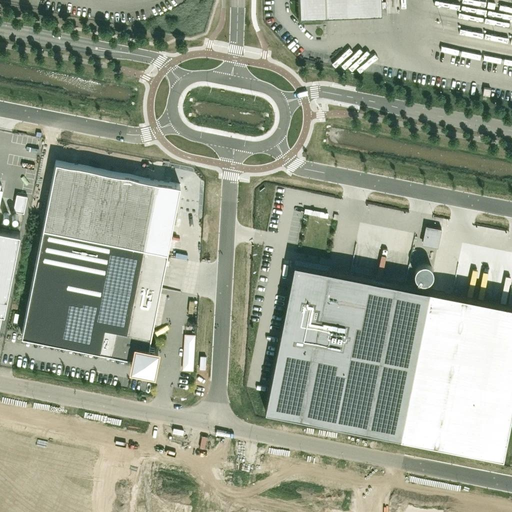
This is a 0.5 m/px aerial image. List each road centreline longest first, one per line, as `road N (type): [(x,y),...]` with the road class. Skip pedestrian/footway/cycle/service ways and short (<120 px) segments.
road 1 (unclassified): [(217,426),(234,144)]
road 2 (unclassified): [(273,142),(299,167),(511,209)]
road 3 (unclassified): [(511,130),(323,91),(282,102)]
road 4 (unclassified): [(0,384),(217,426)]
road 5 (unclassified): [(173,119),(130,134),(0,108)]
road 6 (unclassified): [(217,426),(369,456)]
road 7 (unclassified): [(369,456),(511,484)]
